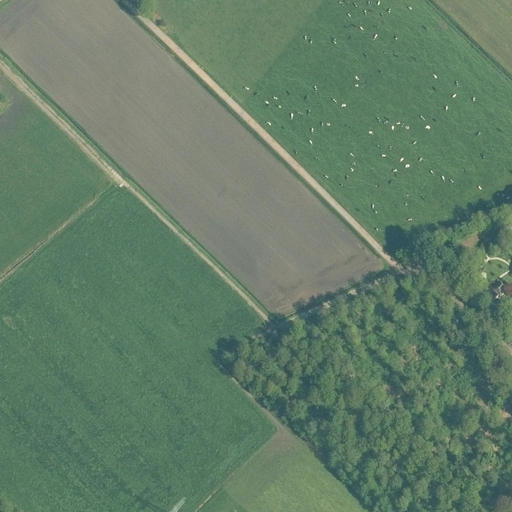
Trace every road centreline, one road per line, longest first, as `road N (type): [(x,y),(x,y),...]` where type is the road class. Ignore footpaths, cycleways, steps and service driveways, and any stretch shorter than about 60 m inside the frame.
road 1 (track): [(401,271),(122,0)]
road 2 (track): [(276,330),(0,63)]
road 3 (track): [(511,353),(423,268),(276,330)]
road 4 (track): [(276,330),(217,357),(282,429)]
